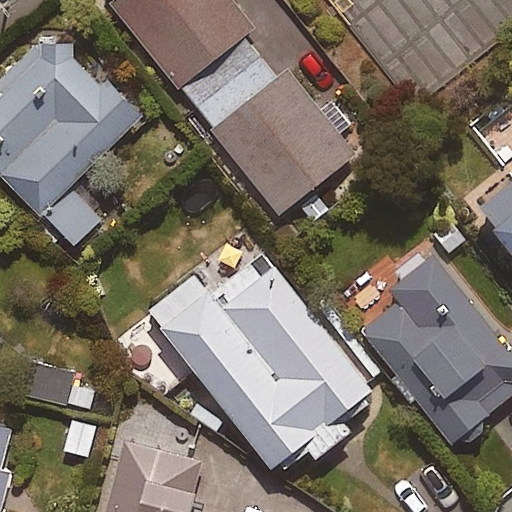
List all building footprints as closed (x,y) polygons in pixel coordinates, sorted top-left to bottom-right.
[(282,65),(275,71),(242,31),(250,25),(229,0),(112,0),(284,212),(355,155),(282,65)] [(144,107),(55,18),(0,73),(0,165),(74,239),(105,207),(74,177),(144,107)] [(511,166),(477,194),(511,238),(511,166)] [(224,400),(217,405),(242,437),(249,432),(269,458),(302,432),(315,450),(347,425),(333,407),(385,367),(353,326),(338,338),(252,226),(150,304),(224,400)] [(511,387),(511,345),(432,243),(390,276),(402,292),(363,323),(450,436),(511,387)] [(77,365),(39,357),(31,392),(91,405),(95,386),(74,382),(77,365)] [(0,464),(11,423),(0,420),(0,504),(10,468),(0,464)] [(185,511),(201,456),(124,435),(103,511),(185,511)]
